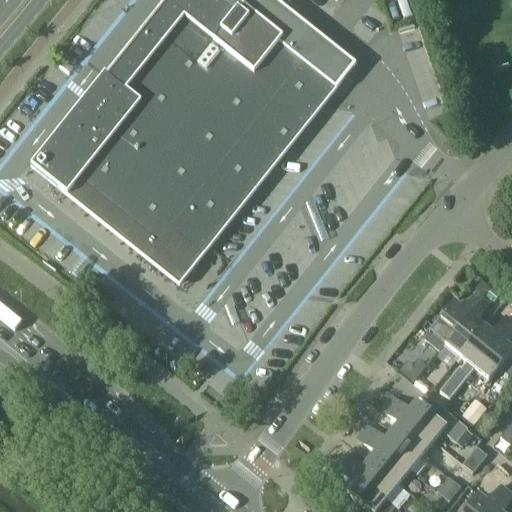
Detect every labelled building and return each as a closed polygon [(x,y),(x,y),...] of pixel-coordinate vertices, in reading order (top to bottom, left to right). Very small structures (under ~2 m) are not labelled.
[(97,101),(41,174),(57,186),(63,191),(139,251),(162,269),(180,284),(198,261),(203,255),(322,106),(333,91),(337,86),(353,66),(269,0),(229,0),(224,6),(221,4),(193,6),(110,111),(97,101)] [(376,38),(409,64),(416,55),(383,28),(376,38)] [(492,290),(485,299),(493,305),(500,297),(492,290)] [(443,350),(483,301),(476,296),(462,313),(453,306),(428,338),(443,350)] [(458,362),(484,330),(475,324),(489,307),(483,301),(443,350),(458,362)] [(472,373),(511,324),(505,319),(491,336),(484,330),(458,362),(472,373)] [(511,324),(472,373),(488,386),(511,355),(511,353),(505,347),(511,338),(511,324)] [(385,408),(433,447),(444,434),(456,444),(466,432),(436,407),(428,416),(415,406),(408,414),(391,400),(385,408)] [(475,404),(461,420),(471,429),(485,412),(475,404)] [(422,460),(433,447),(385,408),(380,414),(397,428),(391,435),(422,460)] [(511,427),(507,425),(495,445),(509,453),(511,448),(511,427)] [(422,460),(391,435),(384,443),(367,429),(361,436),(410,476),(422,460)] [(399,489),(410,476),(361,436),(356,443),(373,457),(367,464),(399,489)] [(469,454),(462,464),(474,473),(481,463),(469,454)] [(399,489),(367,464),(361,472),(344,458),(338,465),(386,504),(399,489)] [(365,511),(380,511),(386,504),(338,465),(332,472),(350,486),(343,494),(365,511)] [(461,472),(451,484),(460,491),(469,480),(461,472)] [(493,511),(507,494),(500,488),(486,505),(478,499),(467,511),(493,511)] [(503,511),(511,501),(511,497),(507,494),(493,511),(503,511)]
